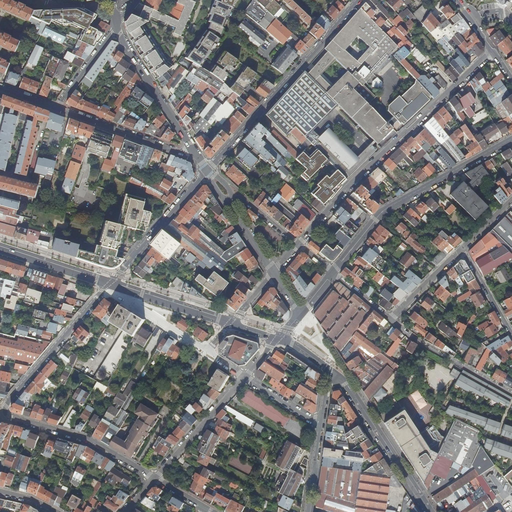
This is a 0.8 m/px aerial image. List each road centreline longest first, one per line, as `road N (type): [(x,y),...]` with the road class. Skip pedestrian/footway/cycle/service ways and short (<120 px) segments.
road 1 (residential): [(153,478),(91,442),(1,410),(110,282)]
road 2 (residential): [(491,52),(343,192),(299,245)]
road 3 (residential): [(206,170),(358,0)]
road 4 (secondary): [(332,272),(380,212),(511,139)]
road 5 (secondary): [(431,511),(331,370)]
road 6 (residential): [(110,282),(199,346),(230,322)]
road 7 (residential): [(110,282),(206,170)]
road 8 (primary): [(116,26),(191,149)]
road 9 (residential): [(511,394),(389,319)]
road 10 (residential): [(57,108),(181,153),(191,149)]
road 11 (residential): [(244,377),(153,478)]
road 12 (primary): [(230,322),(110,282)]
